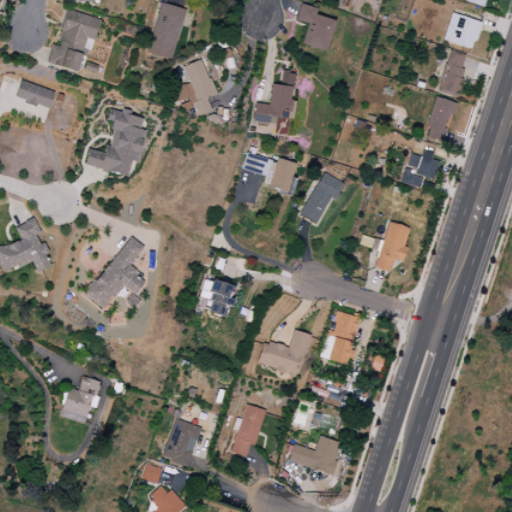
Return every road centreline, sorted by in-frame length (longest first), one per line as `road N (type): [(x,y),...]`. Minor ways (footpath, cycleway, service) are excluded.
road 1 (secondary): [(377,511),(511,100)]
road 2 (residential): [(311,283),(439,323)]
